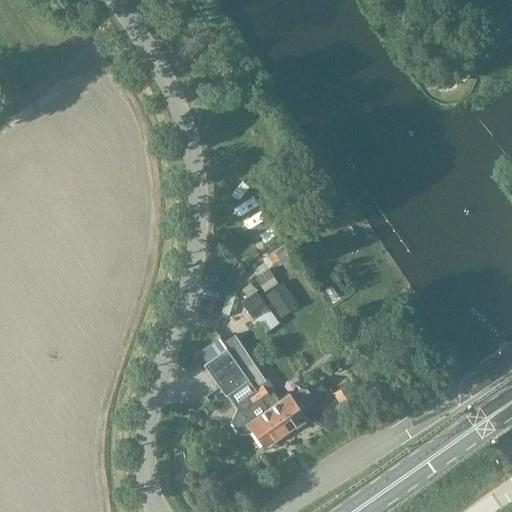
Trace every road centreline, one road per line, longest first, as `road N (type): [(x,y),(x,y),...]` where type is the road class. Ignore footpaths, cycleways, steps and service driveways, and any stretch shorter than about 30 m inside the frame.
road 1 (unclassified): [(160,511),(145,477),(175,172),(157,88),(94,0)]
road 2 (unclassified): [(279,511),(511,360)]
road 3 (primary): [(355,511),(511,403)]
